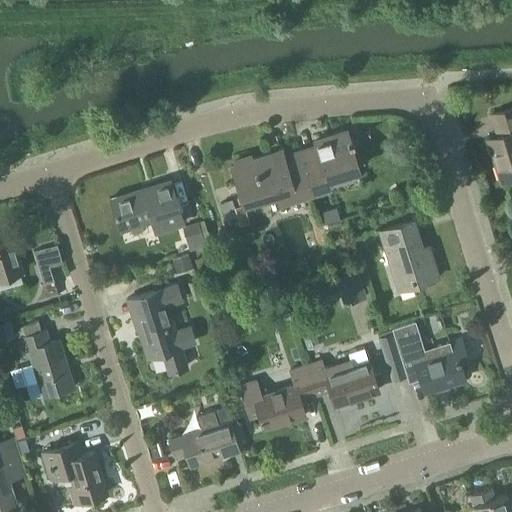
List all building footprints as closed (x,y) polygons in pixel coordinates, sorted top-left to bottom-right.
[(511,105),(491,112),(497,133),(489,136),(502,179),(511,176),(511,105)] [(327,181),(359,171),(346,132),(313,142),(315,148),(300,153),(313,195),(329,190),(327,181)] [(298,151),(282,156),(280,150),(250,159),(248,155),(233,160),(234,164),(229,166),(241,204),(274,194),(278,206),(313,195),(300,153),(298,154),(298,151)] [(154,231),(181,223),(168,181),(109,199),(119,229),(150,220),(154,231)] [(427,245),(418,248),(409,221),(379,230),(397,290),(437,277),(427,245)] [(190,253),(204,248),(197,225),(183,230),(190,253)] [(0,277),(21,271),(9,230),(0,233),(0,277)] [(188,254),(171,259),(172,261),(175,272),(192,267),(189,256),(188,254)] [(50,272),(48,264),(38,267),(43,282),(52,279),(50,272)] [(349,273),(335,278),(343,304),(358,300),(349,273)] [(165,305),(179,300),(174,284),(129,298),(147,356),(162,352),(169,372),(185,367),(178,347),(193,342),(187,326),(173,330),(165,305)] [(414,321),(392,328),(393,332),(406,376),(408,382),(420,378),(423,391),(464,380),(458,360),(465,358),(460,338),(438,345),(423,349),(414,321)] [(25,384),(37,381),(42,396),(73,386),(57,338),(49,341),(45,329),(19,337),(24,350),(27,349),(32,364),(20,367),(25,384)] [(393,332),(378,336),(392,380),(406,376),(393,332)] [(303,364),(313,395),(327,390),(332,404),(377,389),(368,361),(367,361),(364,350),(348,355),(351,366),(323,375),(319,359),(303,364)] [(298,400),(313,395),(303,364),(288,369),(293,385),(260,395),(255,379),(237,385),(248,418),(257,415),(261,426),(303,413),(298,400)] [(238,451),(233,433),(224,406),(196,414),(200,428),(167,438),(172,454),(183,450),(188,466),(238,451)] [(12,439),(0,442),(0,510),(15,506),(6,479),(22,474),(12,439)] [(66,490),(71,504),(105,493),(92,451),(81,455),(77,442),(42,453),(50,481),(68,475),(72,488),(66,490)] [(490,488),(469,495),(474,511),(511,511),(506,494),(494,498),(490,488)]
